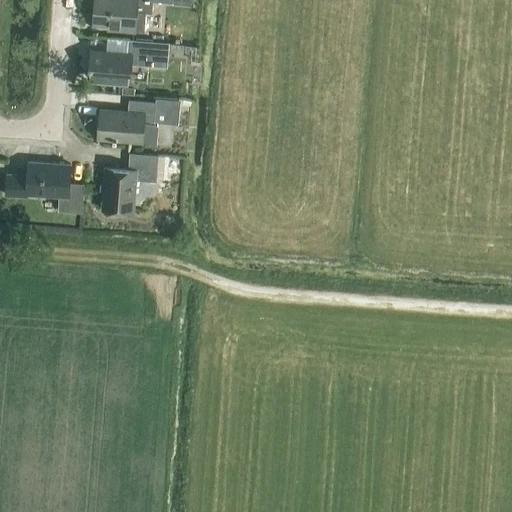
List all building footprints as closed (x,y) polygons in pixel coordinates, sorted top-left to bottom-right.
[(94,0),(93,24),(109,25),(108,29),(143,32),(146,13),(152,13),(152,0),(153,0),(165,1),(164,0),(94,0)] [(150,66),(152,42),(128,40),(127,54),(91,51),(89,79),(129,83),(130,64),(150,66)] [(155,102),(129,100),(128,112),(100,110),(98,138),(150,143),(152,123),(153,123),(155,102)] [(134,212),(136,180),(156,181),(158,156),(130,153),(128,169),(105,168),(102,209),(134,212)] [(18,175),(16,196),(26,197),(26,194),(59,196),(58,211),(82,213),(84,184),(69,183),(70,165),(28,162),(27,176),(18,175)] [(16,196),(18,175),(8,175),(6,196),(16,196)]
